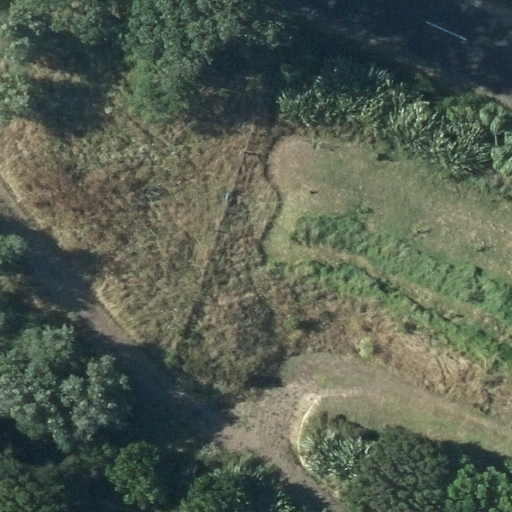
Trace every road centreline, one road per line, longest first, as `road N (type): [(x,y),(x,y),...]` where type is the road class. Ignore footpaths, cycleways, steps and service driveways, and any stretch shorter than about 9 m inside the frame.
road 1 (track): [(0,209),(305,511)]
road 2 (unclassified): [(511,53),(398,0)]
